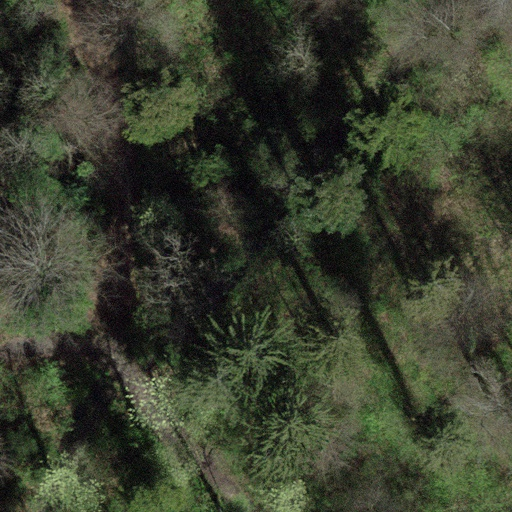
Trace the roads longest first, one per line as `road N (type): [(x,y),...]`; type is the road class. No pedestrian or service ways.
road 1 (track): [(0,351),(103,334),(156,402),(303,511)]
road 2 (track): [(68,0),(94,84),(103,334)]
